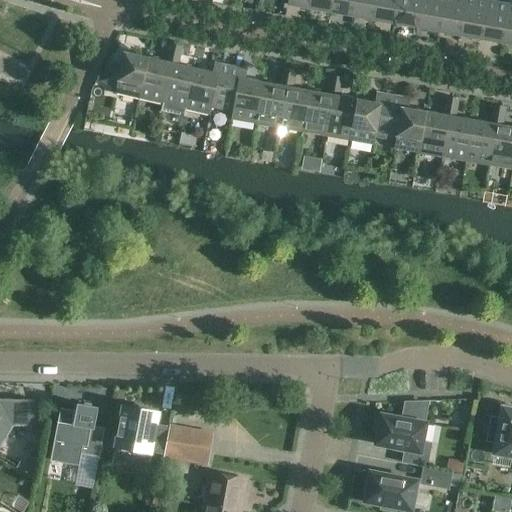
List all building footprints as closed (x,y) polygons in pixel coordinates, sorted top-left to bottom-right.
[(310,9),(311,0),(288,0),(288,5),(310,9)] [(331,13),(333,0),(311,0),(310,9),(331,13)] [(353,17),(355,0),(333,0),(331,13),(353,17)] [(377,0),(355,0),(353,17),(374,21),(377,0)] [(377,0),(374,21),(395,25),(399,0),(377,0)] [(417,29),(421,0),(399,0),(395,25),(417,29)] [(438,32),(443,0),(421,0),(417,29),(438,32)] [(459,36),(465,0),(443,0),(438,32),(459,36)] [(481,40),(488,1),(480,0),(465,0),(459,36),(481,40)] [(502,44),(509,5),(488,1),(481,40),(502,44)] [(511,5),(509,5),(502,44),(511,45),(511,5)] [(168,54),(180,56),(182,47),(170,44),(168,54)] [(119,90),(138,95),(140,95),(148,59),(125,53),(122,66),(111,63),(102,82),(116,89),(115,93),(118,94),(119,90)] [(185,114),(186,110),(195,70),(178,65),(180,56),(168,54),(166,63),(172,64),(163,104),(162,109),(185,114)] [(160,104),(163,104),(172,64),(166,63),(148,59),(140,95),(138,95),(137,98),(142,99),(142,96),(161,100),(160,104)] [(210,115),(212,106),(219,75),(223,76),(225,66),(215,64),(213,74),(195,70),(186,110),(188,110),(189,107),(208,111),(207,114),(210,115)] [(235,78),(237,68),(236,68),(236,69),(225,67),(226,66),(225,66),(223,76),(219,75),(212,106),(233,110),(234,110),(239,79),(235,78)] [(235,117),(254,120),(256,120),(263,84),(245,80),(248,70),(237,68),(235,78),(239,79),(234,110),(233,110),(231,120),(234,120),(235,117)] [(282,77),(294,80),(296,70),(284,68),(282,77)] [(329,86),(342,88),(343,78),(331,76),(329,86)] [(282,125),(301,128),(303,129),(310,92),(293,89),(294,80),(282,77),(280,87),(287,88),(280,125),(277,124),(277,128),(282,129),(282,125)] [(259,121),(277,124),(280,125),(287,88),(280,87),(263,84),(256,120),(254,120),(253,124),(258,124),(259,121)] [(329,134),(348,137),(351,137),(357,100),(340,97),(342,88),(329,86),(328,95),(334,96),(327,133),(325,133),(324,136),(329,137),(329,134)] [(306,129),(325,133),(327,133),(334,96),(328,95),(310,92),(303,129),(301,128),(300,132),(305,133),(306,129)] [(374,145),(376,136),(375,136),(381,105),(385,105),(387,95),(377,93),(375,104),(357,100),(351,137),(348,137),(348,141),(352,141),(353,138),(372,141),(371,145),(374,145)] [(398,108),(400,97),(399,97),(399,99),(388,97),(388,95),(387,95),(385,105),(381,105),(375,136),(376,136),(396,140),(397,140),(402,108),(398,108)] [(421,154),(421,150),(419,150),(426,113),(408,109),(410,99),(400,97),(398,108),(402,108),(397,140),(396,140),(394,149),(397,149),(398,146),(417,149),(416,153),(421,154)] [(445,107),(457,109),(459,99),(447,97),(445,107)] [(492,115),(504,117),(506,108),(494,106),(492,115)] [(445,158),(445,154),(443,154),(450,117),(456,118),(457,109),(445,107),(443,116),(426,113),(419,150),(421,150),(440,154),(440,157),(445,158)] [(492,166),(492,163),(490,163),(497,126),(503,127),(504,117),(492,115),(491,124),(473,121),(467,158),(469,159),(488,162),(487,166),(492,166)] [(468,162),(469,159),(467,158),(473,121),(456,118),(450,117),(443,154),(445,154),(464,158),(463,161),(468,162)] [(511,170),(511,128),(503,127),(497,126),(490,163),(492,163),(511,166),(511,170)] [(0,444),(13,423),(34,424),(34,420),(35,400),(0,398),(0,444)] [(402,463),(427,468),(431,444),(422,442),(425,424),(424,424),(427,407),(421,405),(422,402),(405,403),(401,419),(382,416),(381,418),(376,420),(374,429),(378,432),(376,444),(405,450),(402,463)] [(55,440),(51,460),(78,465),(80,453),(99,457),(105,428),(93,426),(97,407),(79,404),(78,411),(61,408),(55,440)] [(163,455),(168,426),(167,425),(167,426),(157,424),(159,413),(123,406),(114,453),(150,460),(151,452),(161,454),(163,455)] [(494,454),(511,457),(511,409),(502,408),(500,421),(492,420),(488,440),(496,441),(494,454)] [(44,421),(34,420),(34,424),(33,432),(43,433),(44,421)] [(166,457),(205,464),(210,435),(172,427),(166,457)] [(20,461),(15,468),(33,479),(37,459),(27,457),(20,461)] [(447,472),(452,473),(461,475),(464,462),(450,459),(447,472)] [(465,478),(481,483),(485,468),(469,463),(465,478)] [(423,468),(420,484),(449,490),(452,474),(423,468)] [(204,505),(237,511),(241,511),(247,480),(210,473),(208,485),(203,486),(201,495),(205,498),(204,505)] [(381,505),(380,510),(391,511),(395,511),(397,508),(411,510),(416,482),(371,473),(365,502),(381,505)]
